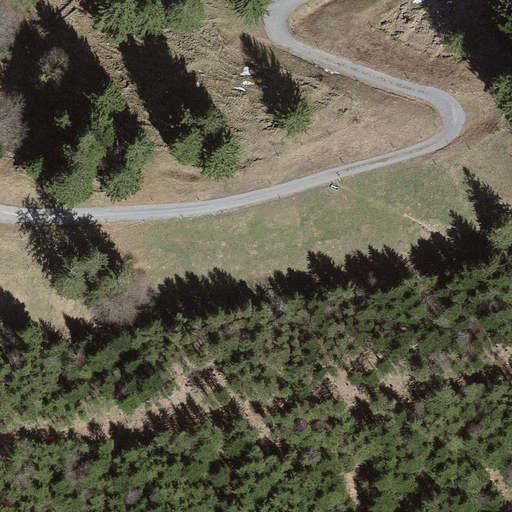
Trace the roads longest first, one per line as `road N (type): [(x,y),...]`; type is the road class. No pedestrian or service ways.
road 1 (track): [(336,185),(451,141),(454,110),(282,43),(276,18),(289,0)]
road 2 (track): [(0,221),(231,209),(336,185)]
